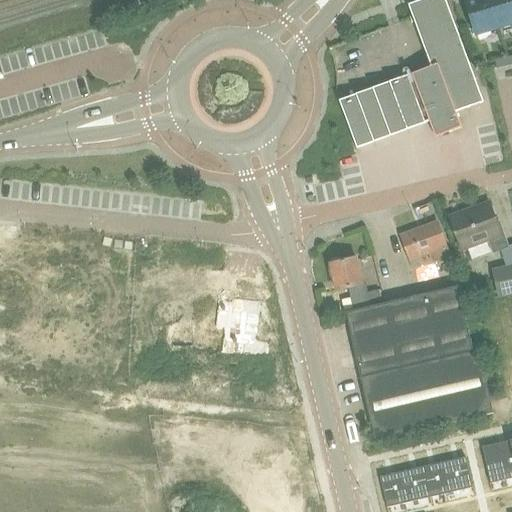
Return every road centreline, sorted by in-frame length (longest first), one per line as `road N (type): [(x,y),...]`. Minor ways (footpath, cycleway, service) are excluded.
road 1 (tertiary): [(349,511),(280,229)]
road 2 (residential): [(496,178),(280,229)]
road 3 (secondary): [(179,103),(0,141)]
road 4 (secondary): [(267,49),(236,36),(203,44),(182,69),(179,103)]
